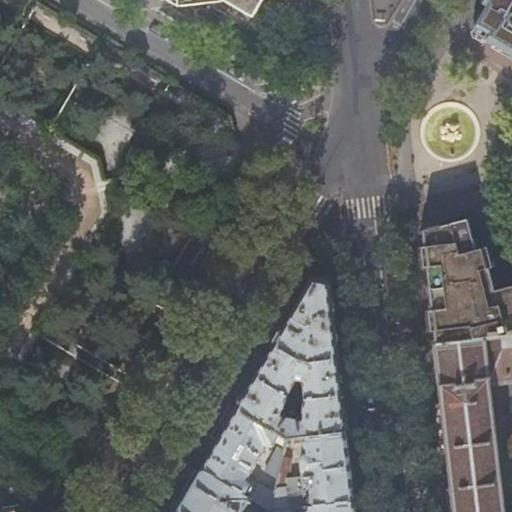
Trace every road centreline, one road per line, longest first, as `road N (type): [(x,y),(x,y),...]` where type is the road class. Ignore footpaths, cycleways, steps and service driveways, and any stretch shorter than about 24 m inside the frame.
road 1 (residential): [(126,511),(354,126)]
road 2 (tertiary): [(354,126),(397,511)]
road 3 (residential): [(77,0),(274,119),(354,126)]
road 4 (residential): [(354,126),(420,0)]
road 5 (tertiary): [(346,0),(354,126)]
